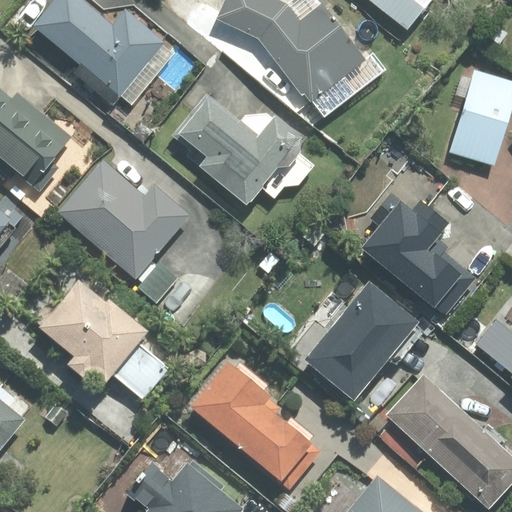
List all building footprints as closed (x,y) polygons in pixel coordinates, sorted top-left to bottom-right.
[(167,40),(129,6),(115,22),(90,0),(56,0),(40,18),(122,91),(167,40)] [(227,0),(220,14),(258,34),(315,103),(371,57),(325,1),(303,18),(291,3),(285,0),(227,0)] [(376,0),(410,27),(432,0),(376,0)] [(511,117),(511,77),(476,67),(452,150),(499,163),(511,117)] [(74,135),(19,91),(14,97),(0,85),(0,164),(16,177),(22,169),(36,181),(74,135)] [(242,119),(209,92),(176,133),(195,148),(190,154),(250,204),(266,185),(278,195),(293,177),(300,183),(319,160),(299,144),(306,136),(278,113),(269,112),(249,113),(242,119)] [(148,193),(108,158),(63,210),(140,277),(195,215),(157,182),(148,193)] [(382,225),(365,245),(448,312),(477,276),(435,242),(451,223),(420,198),(415,204),(395,188),(372,216),(382,225)] [(0,243),(22,218),(0,198),(0,243)] [(151,329),(84,277),(63,304),(54,296),(36,319),(79,352),(70,363),(89,378),(98,367),(112,378),(118,371),(151,397),(174,366),(142,341),(151,329)] [(309,354),(358,396),(424,319),(374,277),(309,354)] [(511,322),(502,314),(479,341),(511,367),(511,322)] [(235,357),(197,403),(295,484),(325,449),(270,403),(278,392),(235,357)] [(511,449),(427,373),(390,414),(492,505),(511,483),(511,449)] [(0,452),(29,417),(0,393),(0,452)] [(242,511),(247,506),(190,461),(175,480),(153,462),(129,492),(151,509),(149,511),(242,511)] [(433,511),(382,472),(350,511),(433,511)]
